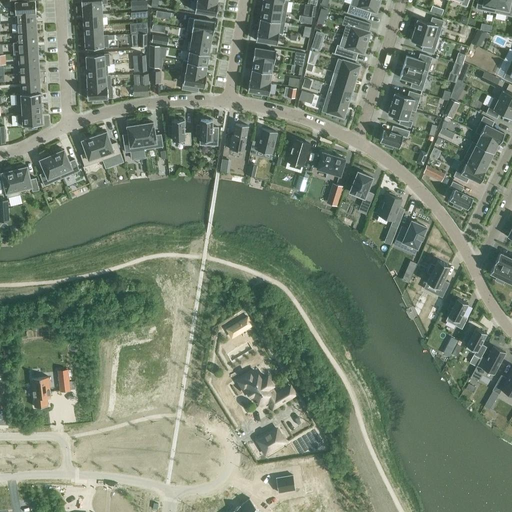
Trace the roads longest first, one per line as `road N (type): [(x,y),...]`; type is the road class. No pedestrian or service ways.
road 1 (residential): [(67,126),(137,105),(227,102)]
road 2 (residential): [(356,142),(411,182),(461,246)]
road 3 (residential): [(356,142),(401,0)]
road 4 (residential): [(172,490),(209,488),(228,467),(218,430),(187,417)]
road 5 (residential): [(227,102),(319,124),(356,142)]
road 6 (residential): [(67,126),(60,0)]
